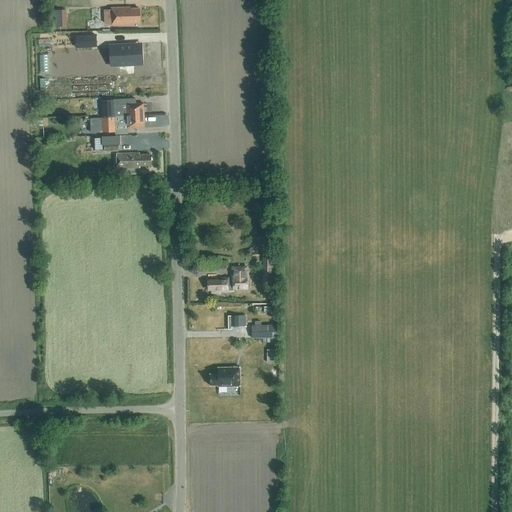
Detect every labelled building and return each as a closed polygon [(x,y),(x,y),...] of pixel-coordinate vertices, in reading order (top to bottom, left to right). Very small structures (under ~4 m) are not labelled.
[(131,9),(131,7),(112,8),(112,25),(131,24),(131,23),(140,23),(140,8),(131,9)] [(66,9),(52,10),(52,26),(67,26),(66,9)] [(70,27),(86,28),(87,18),(71,18),(70,27)] [(96,34),(84,35),(84,47),(96,46),(96,34)] [(119,48),(110,49),(111,63),(120,62),(120,65),(134,64),(134,61),(142,61),(141,47),(133,47),(133,45),(119,45),(119,48)] [(113,99),(100,100),(101,117),(107,117),(119,116),(144,115),(144,103),(136,104),(136,98),(113,99)] [(144,115),(119,116),(120,124),(127,123),(127,127),(145,127),(144,115)] [(114,118),(101,118),(101,131),(114,131),(114,118)] [(96,152),(118,151),(118,144),(104,145),(104,137),(95,137),(96,152)] [(139,155),(139,153),(116,154),(117,168),(140,167),(140,166),(151,166),(151,154),(139,155)] [(274,256),(274,246),(270,246),(270,256),(262,256),(262,280),(275,280),(275,256),(274,256)] [(247,288),(247,267),(233,267),(233,278),(232,278),(232,276),(227,277),(227,276),(219,276),(219,278),(208,278),(208,290),(211,290),(211,294),(220,294),(220,292),(234,291),(234,288),(247,288)] [(246,315),(228,316),(228,329),(232,329),(232,326),(246,326),(246,315)] [(252,338),(277,338),(277,326),(252,326),(252,338)] [(276,349),(267,349),(267,362),(276,362),(276,349)] [(219,386),(240,386),(240,368),(219,368),(219,374),(210,374),(210,385),(219,385),(219,386)]
